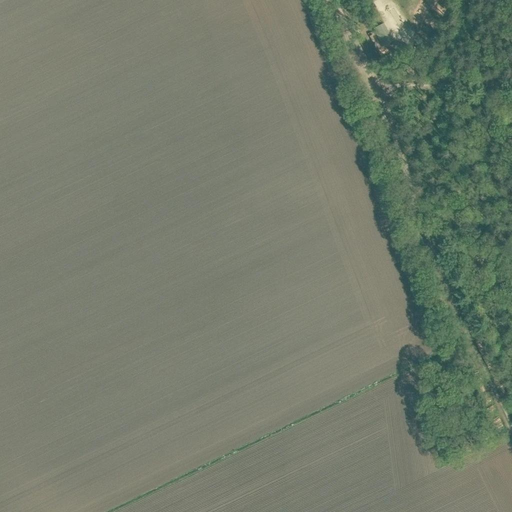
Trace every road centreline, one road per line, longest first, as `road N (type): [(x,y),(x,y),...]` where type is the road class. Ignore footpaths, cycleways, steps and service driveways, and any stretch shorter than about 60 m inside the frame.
road 1 (track): [(372,79),(438,263),(511,426)]
road 2 (track): [(511,79),(372,79)]
